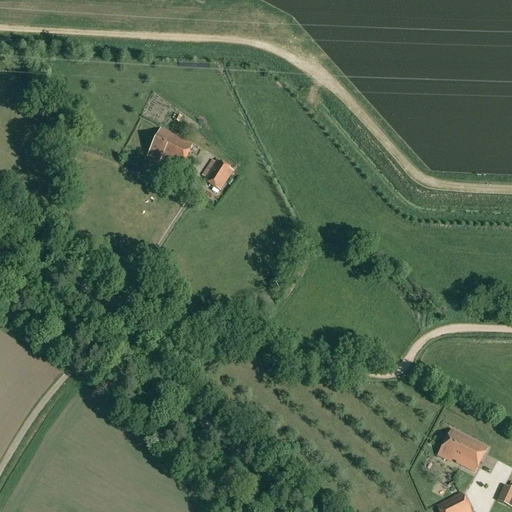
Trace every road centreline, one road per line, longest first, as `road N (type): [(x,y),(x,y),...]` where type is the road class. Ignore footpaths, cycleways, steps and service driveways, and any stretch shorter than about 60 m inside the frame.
road 1 (track): [(0,29),(265,46),(442,169),(511,176)]
road 2 (track): [(511,331),(434,334),(396,371),(381,374),(107,308)]
road 3 (unclassified): [(311,511),(117,320)]
road 4 (unclassified): [(0,473),(66,373),(117,320)]
road 5 (unclassified): [(117,320),(0,215)]
